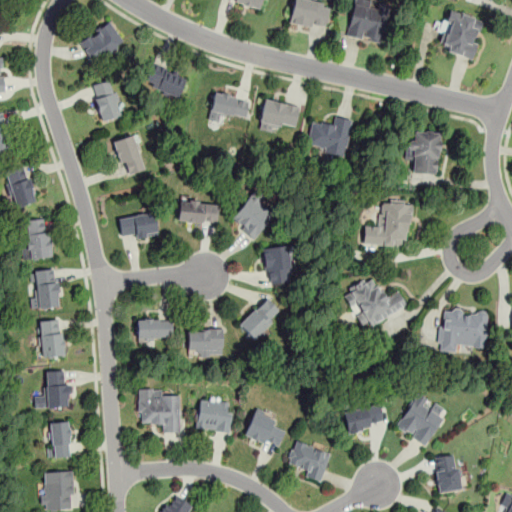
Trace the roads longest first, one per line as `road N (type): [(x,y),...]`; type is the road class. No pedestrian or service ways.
road 1 (residential): [(60,0),(45,34),(43,72),(101,282),(118,511)]
road 2 (residential): [(130,0),(217,44),(501,110)]
road 3 (residential): [(511,77),(492,141),(506,212),(465,227),(448,250),(465,274),(484,271),(511,243)]
road 4 (residential): [(116,472),(209,470),(236,478),(283,511)]
